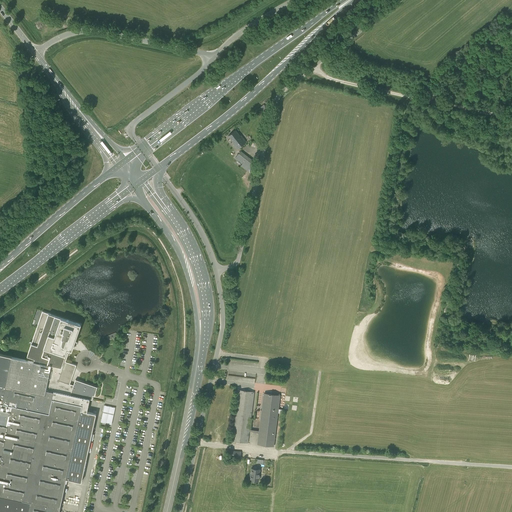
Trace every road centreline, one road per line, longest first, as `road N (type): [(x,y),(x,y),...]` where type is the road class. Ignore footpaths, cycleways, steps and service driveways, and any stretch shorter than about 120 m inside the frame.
road 1 (primary): [(146,204),(180,256),(197,321),(179,453)]
road 2 (primary): [(157,168),(354,0)]
road 3 (primary): [(179,453),(198,388),(206,312),(193,255),(164,207)]
road 4 (primary): [(345,0),(141,148)]
road 5 (unclassified): [(181,511),(221,336),(216,271)]
road 6 (unclassified): [(216,271),(239,260),(277,97)]
road 7 (unclassified): [(35,54),(61,37),(93,31),(215,56)]
road 8 (unclassified): [(400,0),(277,97)]
road 9 (primary): [(0,290),(119,197)]
road 10 (primary): [(103,177),(0,267)]
road 11 (unclassified): [(215,56),(129,127),(141,148)]
